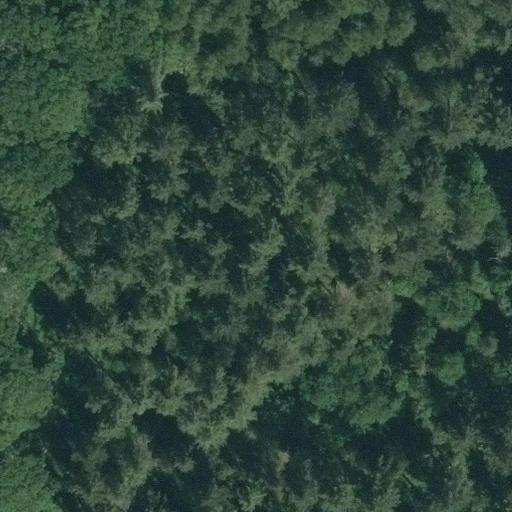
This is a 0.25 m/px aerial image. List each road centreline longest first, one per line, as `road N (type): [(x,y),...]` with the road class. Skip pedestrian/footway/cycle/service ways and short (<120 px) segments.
road 1 (tertiary): [(10,511),(24,0)]
road 2 (track): [(294,511),(303,0)]
